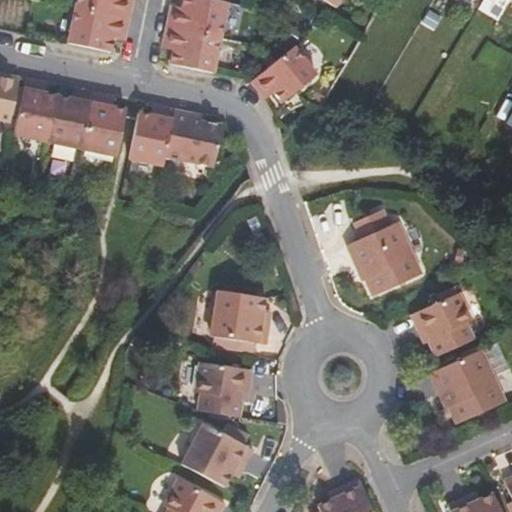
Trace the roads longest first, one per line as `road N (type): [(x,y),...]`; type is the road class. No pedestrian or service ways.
road 1 (residential): [(132,87),(220,104),(241,117),(329,339)]
road 2 (residential): [(389,489),(511,432)]
road 3 (residential): [(0,61),(132,87)]
road 4 (residential): [(355,416),(377,398),(382,371),(369,347),(329,339)]
